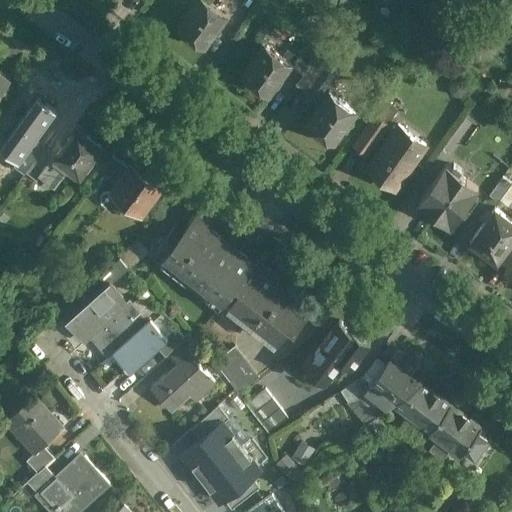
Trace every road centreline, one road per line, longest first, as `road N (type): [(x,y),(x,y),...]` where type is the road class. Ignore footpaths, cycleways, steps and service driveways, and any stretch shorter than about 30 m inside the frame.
road 1 (residential): [(511,359),(15,0)]
road 2 (residential): [(62,362),(185,511)]
